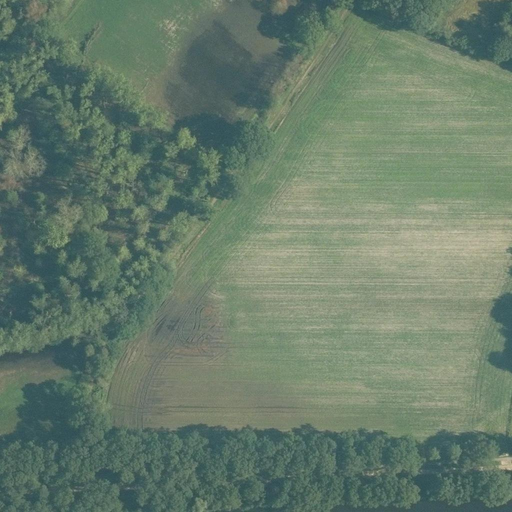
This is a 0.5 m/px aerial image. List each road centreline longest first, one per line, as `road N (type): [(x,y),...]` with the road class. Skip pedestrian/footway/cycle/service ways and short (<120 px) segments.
road 1 (track): [(348,0),(99,353),(78,408),(87,491)]
road 2 (track): [(87,491),(511,467)]
